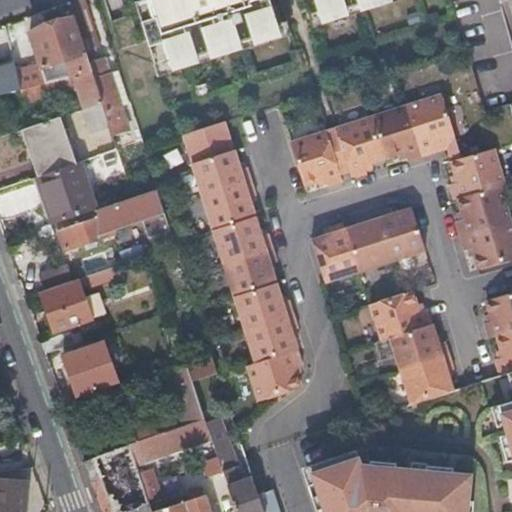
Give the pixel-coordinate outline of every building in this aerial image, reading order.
[(98,44),(83,0),(67,0),(71,12),(72,15),(80,39),(83,49),(98,44)] [(166,58),(168,63),(277,29),(267,0),(133,0),(132,0),(152,62),(166,58)] [(312,0),(317,16),(368,0),(312,0)] [(87,61),(83,49),(80,39),(72,15),(58,20),(55,11),(43,15),(47,24),(27,31),(38,64),(15,71),(14,66),(0,70),(0,95),(19,91),(23,89),(54,81),(73,76),(90,71),(87,62),(87,61)] [(117,48),(136,42),(127,13),(108,19),(117,48)] [(100,100),(110,130),(126,125),(119,105),(108,71),(103,57),(87,62),(90,71),(100,100)] [(0,70),(14,66),(11,59),(0,62),(0,70)] [(108,71),(119,105),(126,103),(115,69),(108,71)] [(83,106),(100,100),(90,71),(73,76),(54,81),(23,89),(19,91),(23,105),(58,95),(58,92),(72,88),(73,93),(78,92),(83,106)] [(405,160),(434,151),(432,142),(452,136),(439,94),(333,127),(347,170),(349,178),(364,173),(363,169),(362,164),(369,162),(395,154),(402,151),(404,156),(405,160)] [(18,130),(35,176),(72,163),(55,116),(18,130)] [(190,162),(232,148),(223,120),(180,133),(190,162)] [(337,174),(347,170),(333,127),(324,130),(337,174)] [(340,181),(337,174),(324,130),(288,142),(301,184),(315,179),(322,177),(324,182),(325,185),(340,181)] [(449,160),(459,157),(452,136),(432,142),(434,151),(445,147),(449,160)] [(236,161),(232,148),(190,162),(253,362),(245,364),(256,400),(298,387),(293,372),(291,366),(295,365),(300,363),(291,335),(289,329),(292,328),(295,327),(286,299),(283,300),(280,301),(278,294),(270,269),(268,263),(271,261),(274,260),(265,232),(262,233),(259,234),(257,228),(249,203),(247,196),(251,195),(253,194),(244,166),(241,167),(238,168),(236,161)] [(491,148),(459,157),(449,160),(453,174),(455,181),(450,182),(446,183),(451,198),(455,197),(459,210),(461,218),(456,219),(453,220),(461,250),(465,249),(470,247),(472,254),(476,268),(511,257),(511,235),(498,185),(501,184),(491,148)] [(52,223),(54,222),(92,209),(75,162),(72,163),(35,176),(52,223)] [(112,218),(161,201),(156,187),(131,195),(92,209),(54,222),(63,248),(111,231),(109,225),(114,223),(112,218)] [(409,207),(396,211),(390,213),(389,209),(388,206),(360,216),(360,218),(362,222),(355,224),(343,228),(341,221),(326,226),(327,229),(328,233),(322,234),(309,239),(323,281),(423,249),(409,207)] [(42,289),(69,280),(63,265),(37,274),(42,289)] [(111,277),(108,266),(75,278),(76,281),(39,293),(52,330),(103,312),(96,292),(82,296),(78,285),(86,283),(86,285),(111,277)] [(408,402),(450,389),(444,370),(451,368),(442,340),(440,340),(435,342),(433,335),(429,321),(425,308),(421,309),(416,310),(414,303),(409,290),(368,303),(379,339),(387,336),(408,402)] [(505,372),(511,369),(511,290),(484,299),(488,313),(490,320),(485,321),(481,322),(486,338),(489,336),(494,335),(498,348),(500,356),(495,357),(492,358),(496,374),(505,372)] [(163,341),(173,338),(168,322),(158,325),(163,341)] [(43,353),(73,342),(69,330),(38,340),(43,353)] [(75,394),(114,380),(100,339),(60,354),(75,394)] [(181,422),(202,415),(201,412),(190,379),(204,374),(216,371),(210,353),(184,362),(163,369),(181,422)] [(511,369),(505,372),(511,396),(511,399),(495,404),(501,424),(507,445),(511,458),(511,473),(511,369)] [(215,407),(204,374),(190,379),(201,412),(215,407)] [(501,424),(495,404),(489,406),(494,426),(501,424)] [(94,435),(99,450),(126,441),(171,425),(168,414),(150,421),(148,416),(94,435)] [(209,436),(208,435),(202,415),(181,422),(171,425),(126,441),(133,462),(209,436)] [(261,511),(255,493),(250,477),(234,482),(230,471),(236,469),(222,431),(208,435),(209,436),(233,511),(261,511)] [(79,457),(82,465),(89,463),(105,511),(117,511),(132,507),(133,511),(149,511),(149,510),(142,490),(140,484),(133,462),(126,441),(99,450),(79,457)] [(511,458),(507,445),(501,446),(505,460),(511,458)] [(315,493),(309,496),(314,511),(469,511),(470,500),(466,500),(468,473),(450,471),(448,471),(448,474),(429,472),(425,472),(425,469),(424,469),(392,466),(391,466),(391,469),(367,467),(368,465),(366,460),(362,446),(306,464),(315,493)] [(391,466),(392,466),(393,462),(366,460),(368,465),(367,467),(391,469),(391,466)] [(306,464),(299,467),(309,496),(315,493),(306,464)] [(448,471),(450,471),(450,467),(424,465),(424,469),(425,469),(425,472),(429,472),(448,474),(448,471)] [(0,478),(0,511),(22,511),(25,481),(0,478)] [(255,493),(261,511),(277,511),(270,488),(255,493)] [(149,511),(208,511),(202,492),(149,510),(149,511)]
